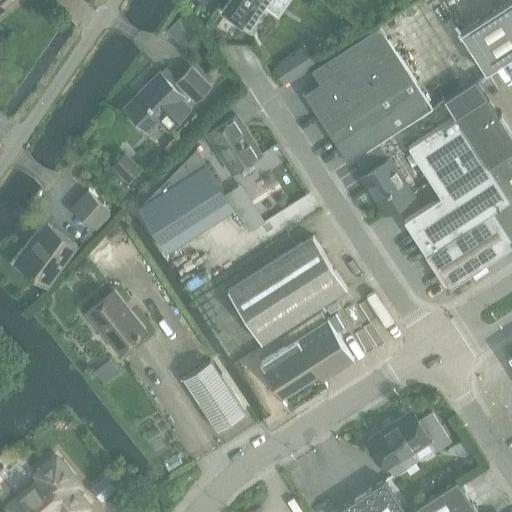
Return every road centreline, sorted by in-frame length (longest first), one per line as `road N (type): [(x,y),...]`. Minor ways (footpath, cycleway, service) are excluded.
road 1 (unclassified): [(436,356),(220,31)]
road 2 (unclassified): [(207,511),(245,471),(436,356)]
road 3 (residential): [(0,168),(113,0)]
road 4 (unclassified): [(511,472),(436,356)]
